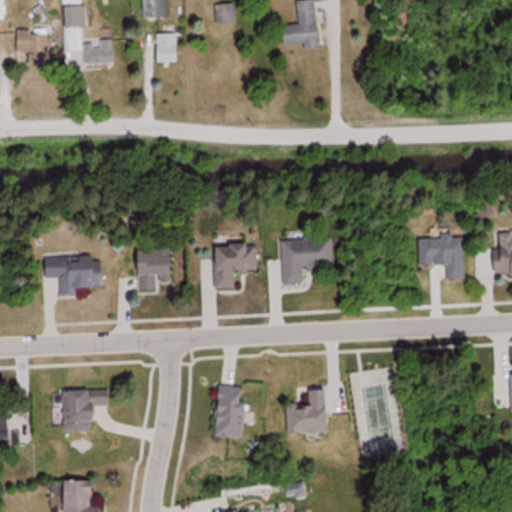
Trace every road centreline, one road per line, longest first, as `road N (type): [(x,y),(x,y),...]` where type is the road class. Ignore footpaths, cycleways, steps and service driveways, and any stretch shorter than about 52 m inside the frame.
road 1 (residential): [(0,130),(93,125),(337,137),(511,129)]
road 2 (residential): [(148,342),(511,323)]
road 3 (residential): [(151,511),(171,341),(148,342)]
road 4 (residential): [(148,342),(0,343)]
road 5 (residential): [(337,137),(334,0)]
